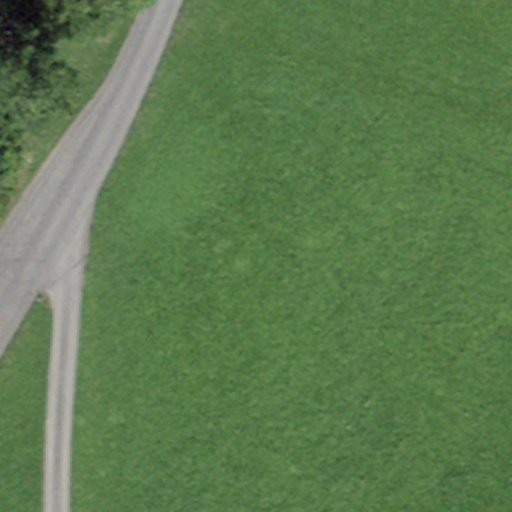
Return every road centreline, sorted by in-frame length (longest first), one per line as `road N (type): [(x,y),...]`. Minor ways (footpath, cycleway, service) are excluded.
road 1 (unclassified): [(0,312),(158,0)]
road 2 (track): [(78,168),(55,313),(52,511)]
